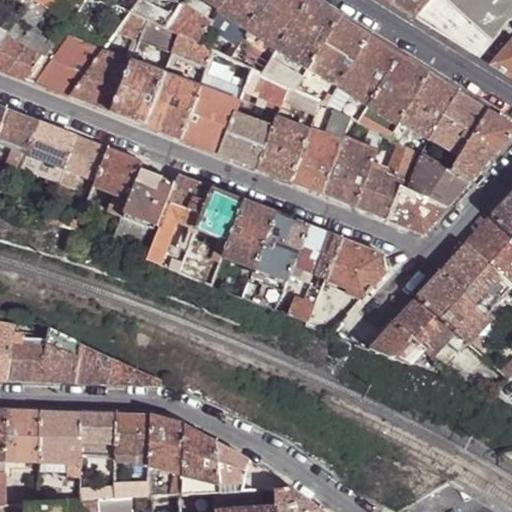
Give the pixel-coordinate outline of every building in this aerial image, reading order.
[(123,26),(132,13),(107,0),(87,0),(83,6),(123,26)] [(148,20),(167,30),(176,16),(168,12),(150,2),(151,0),(140,0),(132,13),(148,20)] [(205,0),(207,1),(221,10),(227,0),(205,0)] [(237,24),(250,32),(269,0),(227,0),(221,10),(219,13),(237,24)] [(261,39),(279,50),(310,0),(269,0),(250,32),(261,39)] [(310,0),(279,50),(309,69),(341,18),(324,8),(311,0),(310,0)] [(430,0),(386,0),(400,9),(416,18),(430,0)] [(502,32),(511,19),(511,0),(430,0),(416,18),(442,35),(480,58),(502,32)] [(181,35),(199,44),(208,31),(212,24),(183,5),(176,16),(167,30),(180,37),(181,35)] [(140,40),(148,20),(132,13),(123,26),(118,32),(140,40)] [(309,69),(338,88),(371,37),(354,26),(341,18),(309,69)] [(174,53),(180,37),(167,30),(148,20),(140,40),(173,54),(174,53)] [(0,44),(5,38),(14,25),(9,21),(3,30),(0,27),(0,44)] [(51,47),(14,25),(5,38),(44,56),(51,47)] [(73,28),(69,25),(65,30),(69,33),(73,28)] [(215,51),(233,60),(238,51),(225,44),(227,41),(208,31),(199,44),(215,51)] [(511,38),(502,32),(480,58),(511,78),(511,38)] [(193,78),(197,80),(195,85),(171,76),(173,71),(168,68),(165,74),(145,125),(166,133),(182,139),(201,88),(205,77),(215,51),(199,44),(181,35),(180,37),(174,53),(179,56),(198,65),(193,78)] [(69,37),(46,70),(37,66),(26,79),(36,83),(54,90),(71,96),(104,52),(84,43),(69,37)] [(338,88),(369,107),(400,55),(383,45),(371,37),(338,88)] [(44,56),(5,38),(0,44),(0,68),(8,72),(26,79),(37,66),(44,56)] [(253,70),(263,74),(273,59),(244,41),(238,51),(233,60),(253,70)] [(245,91),(253,70),(233,60),(215,51),(205,77),(245,91)] [(115,55),(104,52),(71,96),(91,104),(112,112),(132,61),(115,55)] [(369,107),(398,125),(430,73),(413,63),(400,55),(369,107)] [(290,87),(296,90),(304,78),(298,74),(273,59),(263,74),(290,87)] [(145,66),(132,61),(112,112),(127,118),(145,125),(165,74),(145,66)] [(285,101),(290,87),(263,74),(253,70),(245,91),(283,105),(285,101)] [(430,73),(398,125),(395,130),(390,138),(399,144),(403,146),(413,130),(431,140),(460,92),(442,81),(430,73)] [(322,102),(328,105),(332,99),(324,94),(325,91),(304,78),(296,90),(322,102)] [(316,115),(322,102),(296,90),(290,87),(285,101),(316,115)] [(236,101),(201,88),(182,139),(200,146),(221,154),(237,113),(241,103),(236,101)] [(459,158),(488,110),(471,99),(460,92),(431,140),(459,158)] [(345,139),(353,119),(328,105),(322,102),(316,115),(311,130),(291,181),(307,187),(323,194),(345,139)] [(0,125),(0,139),(14,145),(6,165),(20,171),(26,154),(39,121),(16,113),(7,109),(0,125)] [(511,137),(511,124),(488,110),(459,158),(451,172),(471,183),(493,159),(511,137)] [(383,135),(390,138),(395,130),(366,111),(359,122),(383,135)] [(256,120),(237,113),(221,154),(242,162),(258,168),(274,127),(256,120)] [(298,125),(278,118),(274,127),(258,168),(274,175),(291,181),(311,130),(298,125)] [(50,126),(39,121),(26,154),(64,169),(76,136),(50,126)] [(95,187),(110,149),(86,140),(76,136),(64,169),(83,176),(64,224),(78,230),(92,196),(95,187)] [(377,151),(345,139),(323,194),(338,199),(356,207),(370,170),(377,151)] [(405,178),(415,151),(403,146),(399,144),(389,171),(405,178)] [(119,153),(110,149),(95,187),(115,194),(109,210),(122,215),(140,169),(142,161),(119,153)] [(458,197),(471,183),(451,172),(422,155),(415,151),(405,178),(403,182),(401,186),(448,208),(458,197)] [(151,173),(140,169),(122,215),(111,245),(147,262),(177,183),(151,173)] [(403,182),(370,170),(356,207),(369,212),(389,219),(401,186),(403,182)] [(177,183),(147,262),(162,267),(179,222),(187,225),(178,248),(189,252),(197,229),(213,189),(188,179),(179,176),(177,183)] [(66,184),(59,181),(46,215),(53,218),(66,184)] [(448,208),(401,186),(389,219),(401,224),(422,233),(427,232),(434,223),(448,208)] [(227,194),(213,189),(197,229),(214,235),(229,242),(245,201),(227,194)] [(98,206),(97,206),(99,199),(92,196),(78,230),(87,235),(98,206)] [(511,197),(508,202),(494,217),(511,234),(511,197)] [(260,207),(245,201),(229,242),(226,251),(223,258),(255,270),(278,214),(260,207)] [(291,219),(278,214),(255,270),(288,283),(295,267),(311,227),(291,219)] [(481,232),(467,247),(511,289),(511,234),(494,217),(481,232)] [(325,232),(311,227),(295,267),(327,278),(344,239),(325,232)] [(226,251),(229,242),(214,235),(210,245),(219,248),(226,251)] [(365,299),(390,271),(385,255),(360,245),(344,239),(327,278),(355,289),(353,294),(365,299)] [(449,266),(443,272),(490,317),(511,292),(511,289),(467,247),(449,266)] [(223,258),(226,251),(219,248),(212,269),(218,272),(223,258)] [(181,271),(183,267),(172,262),(169,271),(180,275),(181,271)] [(429,289),(420,299),(469,346),(470,346),(494,321),(490,317),(443,272),(429,289)] [(258,282),(252,279),(244,300),(254,304),(257,297),(253,295),(258,282)] [(295,287),(288,284),(285,292),(280,304),(277,312),(284,315),(295,287)] [(308,324),(323,288),(317,286),(310,305),(296,300),(289,316),(308,324)] [(408,312),(396,324),(426,353),(433,360),(448,344),(460,356),(469,346),(420,299),(408,312)] [(277,312),(280,304),(271,301),(268,309),(277,312)] [(0,381),(7,382),(14,338),(15,325),(5,323),(0,322),(0,381)] [(318,332),(330,337),(343,323),(337,324),(330,326),(326,324),(322,325),(318,332)] [(370,353),(410,369),(426,353),(396,324),(380,342),(370,353)] [(77,384),(83,344),(51,329),(49,348),(43,383),(63,384),(77,384)] [(49,348),(18,345),(19,339),(14,338),(7,382),(27,383),(43,383),(49,348)] [(174,387),(165,381),(83,344),(77,384),(122,385),(174,387)] [(511,364),(500,376),(502,378),(508,383),(511,380),(511,364)] [(0,462),(4,462),(4,467),(9,468),(9,463),(9,412),(0,411),(0,462)] [(25,413),(9,412),(9,463),(44,463),(44,413),(25,413)] [(71,464),(71,474),(68,474),(68,483),(71,483),(71,478),(84,478),(83,456),(83,414),(63,414),(44,413),(44,463),(71,464)] [(98,415),(83,414),(83,456),(119,456),(119,415),(98,415)] [(119,456),(139,456),(139,462),(139,466),(154,466),(153,416),(133,416),(119,415),(119,456)] [(187,496),(187,426),(170,421),(153,416),(154,466),(175,472),(176,497),(187,496)] [(202,434),(187,426),(187,496),(196,495),(222,494),(226,493),(219,443),(202,434)] [(235,453),(219,443),(226,493),(248,492),(250,461),(235,453)] [(265,470),(250,461),(248,492),(252,492),(268,491),(292,490),(281,481),(265,470)] [(154,484),(119,485),(119,489),(120,500),(141,499),(154,498),(154,484)] [(119,489),(84,490),(84,502),(106,501),(120,500),(119,489)] [(17,490),(9,490),(9,507),(17,506),(17,490)] [(307,500),(292,490),(268,491),(269,501),(270,508),(270,511),(316,511),(321,510),(307,500)] [(270,511),(270,508),(254,509),(254,503),(252,492),(248,492),(226,493),(222,494),(221,511),(270,511)] [(45,505),(44,494),(30,494),(30,506),(45,505)] [(196,495),(187,496),(187,511),(196,511),(196,495)] [(160,498),(154,498),(141,499),(140,511),(186,511),(187,511),(187,496),(176,497),(160,498)] [(140,511),(141,499),(120,500),(106,501),(105,511),(140,511)] [(105,511),(106,501),(84,502),(71,503),(70,511),(105,511)] [(70,511),(71,503),(45,505),(30,506),(30,511),(70,511)]
